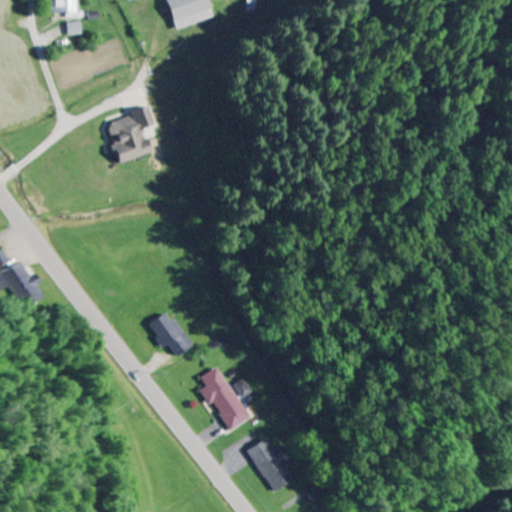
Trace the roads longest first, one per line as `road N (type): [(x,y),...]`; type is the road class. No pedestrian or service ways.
road 1 (secondary): [(248,511),(0,192)]
road 2 (residential): [(0,176),(50,132),(25,0)]
